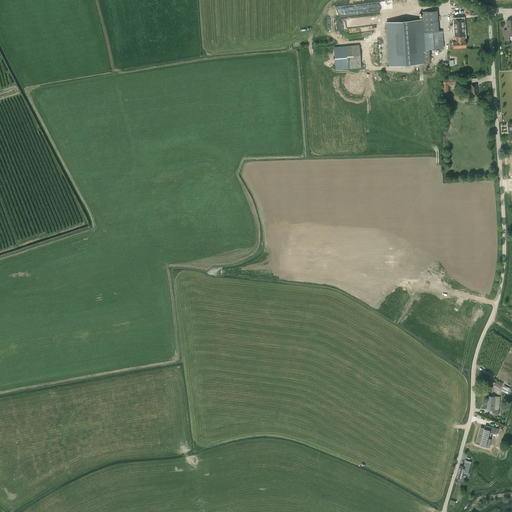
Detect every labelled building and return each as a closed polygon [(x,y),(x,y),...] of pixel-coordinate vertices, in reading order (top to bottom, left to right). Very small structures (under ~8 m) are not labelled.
[(454,41),(453,41),(453,47),(465,47),(463,18),(454,19),(455,36),(453,36),(454,41)] [(422,20),(386,22),(390,66),(423,63),(422,50),(444,48),(442,31),(423,32),(422,20)] [(348,69),(361,68),(359,45),(346,46),(348,69)] [(472,84),(470,84),(470,88),(470,95),(477,94),(477,84),(475,84),(475,81),(478,81),(478,78),(471,78),(472,84)] [(458,79),(454,79),(443,79),(444,101),(449,101),(448,85),(458,84),(458,79)] [(493,386),(499,389),(502,383),(496,380),(493,386)] [(504,385),(501,391),(508,394),(508,395),(511,397),(511,396),(511,386),(511,388),(511,389),(504,385)] [(488,410),(492,410),(492,414),(499,415),(500,397),(496,396),(488,396),(487,403),(488,403),(488,410)] [(480,427),(478,433),(483,434),(481,438),(477,437),(475,443),(486,446),(486,445),(485,445),(487,441),(491,427),(487,425),(486,429),(480,427)] [(459,466),(456,476),(461,478),(462,478),(463,475),(464,472),(468,473),(471,464),(471,462),(465,460),(464,466),(463,467),(460,466),(459,466)]
